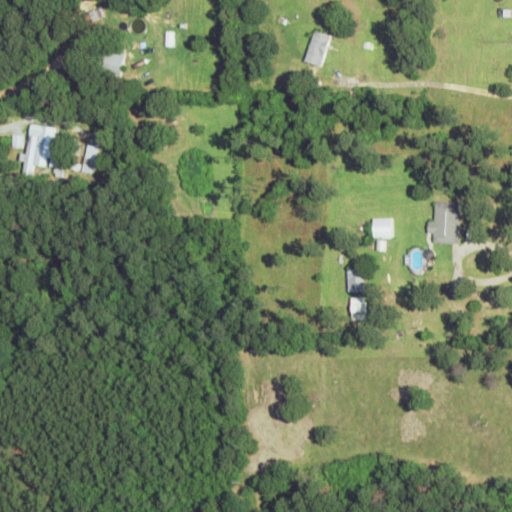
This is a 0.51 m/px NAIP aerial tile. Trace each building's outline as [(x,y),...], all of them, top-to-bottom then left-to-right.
[(302,60),(319,66),(330,35),(313,29),(302,60)] [(103,73),(122,74),(124,51),(105,50),(103,73)] [(57,127),(30,124),(27,153),(21,152),(20,160),(26,161),(24,174),(34,175),(35,164),(47,166),(48,159),(60,160),(62,145),(55,144),(57,127)] [(459,202),(433,201),(432,220),(426,220),(426,232),(432,232),(432,242),(457,242),(459,202)] [(390,217),(371,218),(371,236),(391,236),(390,217)]
